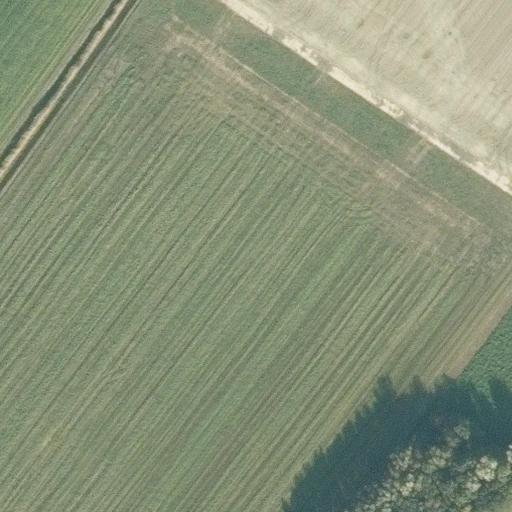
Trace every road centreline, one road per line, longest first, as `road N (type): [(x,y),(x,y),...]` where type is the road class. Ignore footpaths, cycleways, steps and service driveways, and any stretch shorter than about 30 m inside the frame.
road 1 (track): [(511,191),(234,0)]
road 2 (track): [(0,148),(107,0)]
